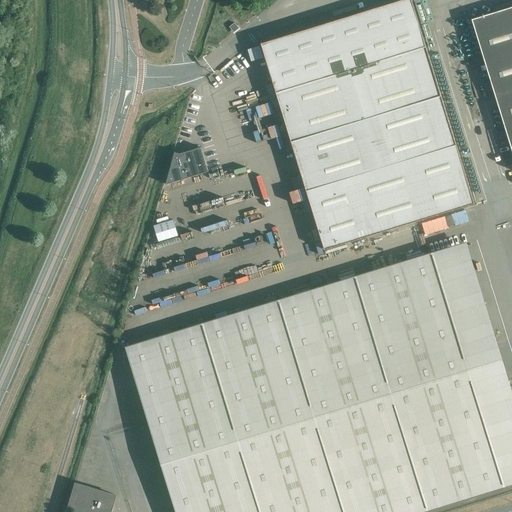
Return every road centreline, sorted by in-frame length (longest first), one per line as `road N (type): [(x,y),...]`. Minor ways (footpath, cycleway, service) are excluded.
road 1 (tertiary): [(0,386),(111,130),(118,79)]
road 2 (unclassified): [(118,79),(187,76),(182,53),(197,0)]
